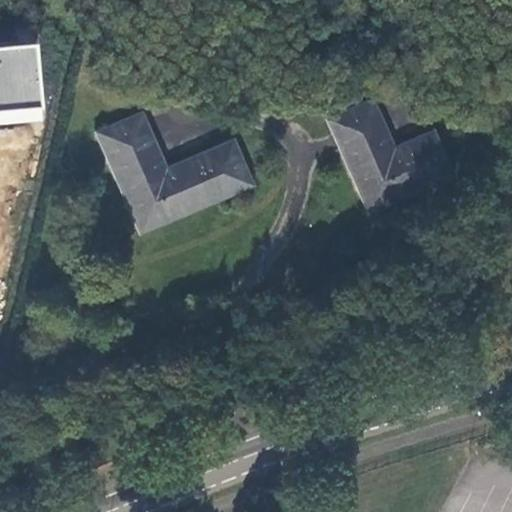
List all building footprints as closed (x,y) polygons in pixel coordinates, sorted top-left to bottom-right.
[(19,37),(0,39),(0,115),(23,114),(22,104),(25,103),(19,37)] [(368,100),(326,119),(333,133),(374,114),(368,100)] [(333,133),(339,147),(380,128),(374,114),(333,133)] [(97,134),(130,211),(131,210),(139,206),(147,225),(244,183),(228,144),(224,146),(153,176),(143,155),(152,151),(138,116),(97,134)] [(446,175),(428,134),(390,150),(380,128),(339,147),(340,148),(358,189),(367,186),(376,205),(446,175)]
